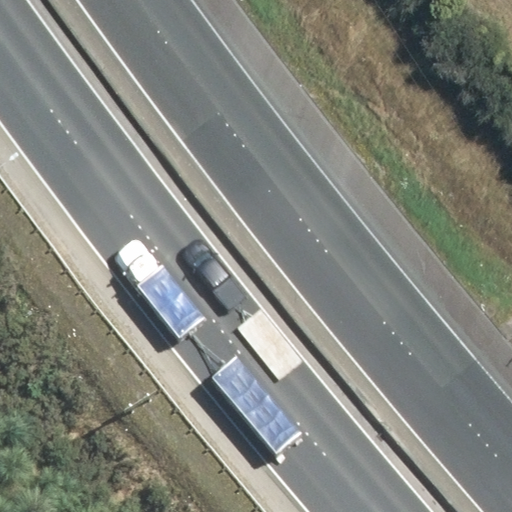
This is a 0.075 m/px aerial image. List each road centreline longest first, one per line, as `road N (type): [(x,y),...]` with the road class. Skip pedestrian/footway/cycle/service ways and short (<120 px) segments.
road 1 (motorway): [(130,0),(414,362),(511,474)]
road 2 (motorway): [(366,511),(84,180),(0,60)]
